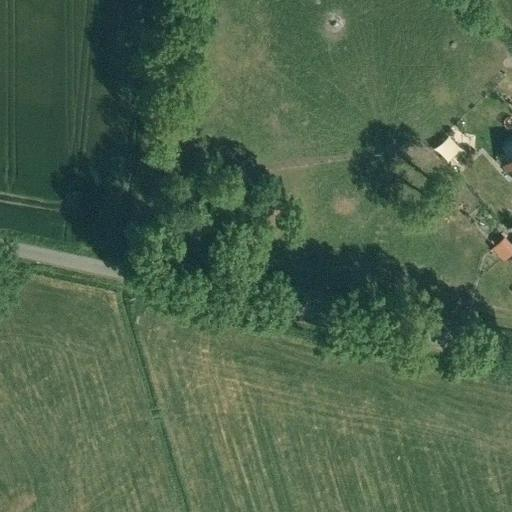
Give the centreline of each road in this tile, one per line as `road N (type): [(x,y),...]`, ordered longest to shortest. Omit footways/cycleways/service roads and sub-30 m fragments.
road 1 (unclassified): [(511,358),(0,252)]
road 2 (track): [(142,282),(168,0)]
